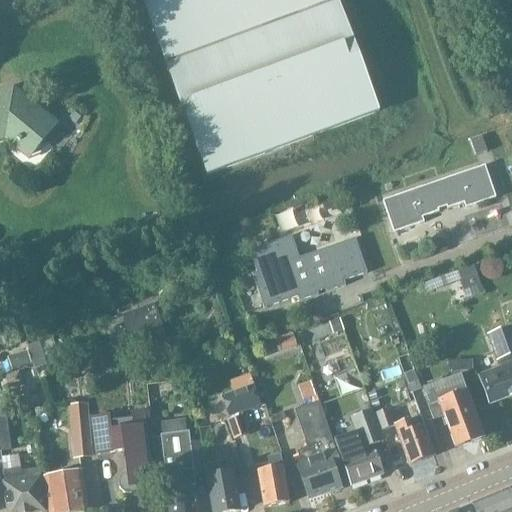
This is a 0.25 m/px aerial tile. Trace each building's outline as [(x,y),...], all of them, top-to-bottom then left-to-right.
[(338,0),(140,0),(207,179),(381,114),(338,0)] [(31,155),(57,123),(25,97),(22,100),(12,92),(0,96),(0,135),(0,136),(9,137),(31,155)] [(481,137),(469,141),(475,156),(486,152),(481,137)] [(382,201),(393,234),(423,223),(422,218),(438,212),(437,210),(446,207),(446,210),(463,204),(465,209),(495,198),(484,166),(382,201)] [(256,274),(252,275),(264,309),(297,298),(299,302),(318,296),(317,293),(325,290),(326,293),(345,286),(344,282),(366,274),(355,240),(299,259),(291,237),(249,252),(256,274)] [(457,271),(463,287),(479,283),(472,265),(457,271)] [(131,341),(146,338),(149,344),(165,338),(150,299),(119,311),(131,341)] [(511,364),(511,358),(511,356),(511,355),(511,328),(487,336),(496,361),(498,360),(501,367),(478,376),(488,405),(511,396),(511,364)] [(51,340),(27,346),(35,368),(58,361),(51,340)] [(7,358),(12,371),(31,364),(26,351),(7,358)] [(460,377),(422,390),(411,394),(422,425),(443,417),(455,449),(483,439),(460,377)] [(253,388),(223,398),(229,416),(259,405),(253,388)] [(308,500),(341,489),(334,468),(340,466),(318,402),(294,411),(307,449),(297,452),(300,463),(295,465),(308,500)] [(68,407),(71,439),(73,459),(91,457),(86,405),(68,407)] [(264,405),(251,409),(258,429),(260,428),(264,440),(275,436),(264,405)] [(408,466),(433,457),(422,427),(420,427),(416,418),(406,422),(406,421),(394,426),(388,409),(374,415),(380,431),(394,426),(408,466)] [(350,487),(383,475),(372,446),(382,442),(371,410),(349,418),(355,433),(333,441),(350,487)] [(108,417),(92,419),(97,454),(124,451),(126,472),(123,473),(121,475),(119,477),(118,479),(118,481),(118,484),(118,487),(120,491),(121,492),(125,494),(128,494),(130,494),(132,494),(134,493),(136,492),(137,490),(139,487),(152,485),(152,482),(155,481),(155,483),(157,482),(148,412),(132,414),(132,419),(109,422),(108,417)] [(0,451),(10,450),(5,418),(0,418),(0,451)] [(193,472),(204,471),(201,452),(190,454),(188,432),(160,436),(167,490),(166,491),(168,511),(198,511),(195,487),(193,472)] [(212,511),(237,511),(239,511),(232,472),(219,475),(217,464),(204,467),(212,511)] [(263,508),(288,504),(281,467),(256,472),(263,508)] [(6,511),(45,511),(38,469),(20,472),(20,469),(2,472),(4,482),(2,483),(6,511)] [(48,511),(87,511),(81,472),(43,478),(48,511)] [(511,498),(508,490),(472,505),(475,511),(509,511),(511,511),(511,498)]
